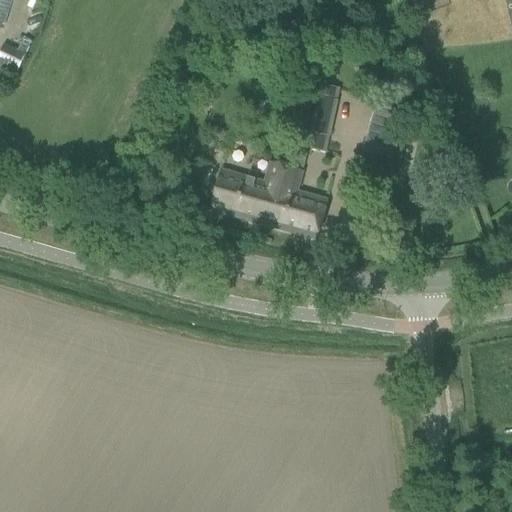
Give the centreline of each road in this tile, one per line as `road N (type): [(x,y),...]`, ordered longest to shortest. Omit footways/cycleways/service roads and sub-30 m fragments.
road 1 (tertiary): [(418,285),(305,280),(0,200)]
road 2 (unclassified): [(439,511),(418,285)]
